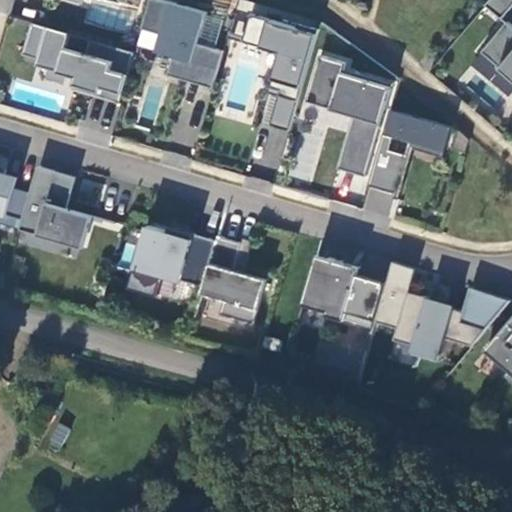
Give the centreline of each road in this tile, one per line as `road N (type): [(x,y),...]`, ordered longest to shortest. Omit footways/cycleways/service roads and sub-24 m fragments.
road 1 (tertiary): [(0,314),(511,464)]
road 2 (residential): [(0,133),(479,273),(511,271)]
